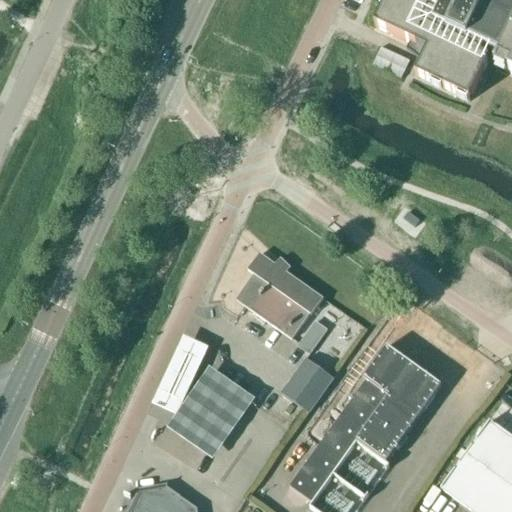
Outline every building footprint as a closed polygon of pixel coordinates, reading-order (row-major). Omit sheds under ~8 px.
[(387,0),(374,29),(409,46),(406,53),(410,55),(413,57),(415,59),(418,62),(420,65),(421,64),(422,64),(415,78),(431,86),(430,88),(441,93),(442,91),(457,98),(456,100),(467,105),(468,103),(469,104),(489,62),(481,59),(485,52),(498,58),(494,68),(511,76),(511,9),(492,0),(387,0)] [(273,267),(259,256),(248,272),(254,277),(236,303),(292,342),(310,316),(312,317),(323,301),(286,276),(290,271),(280,260),(273,267)] [(182,336),(151,404),(175,416),(207,347),(182,336)] [(311,511),(357,511),(389,469),(385,466),(441,389),(386,349),(362,381),(365,383),(289,490),(312,506),(309,510),(311,511)] [(308,416),(333,382),(305,362),(281,396),(308,416)] [(211,454),(246,404),(211,380),(176,430),(211,454)] [(288,417),(294,408),(289,405),(284,413),(288,417)] [(469,511),(511,511),(511,440),(489,424),(440,491),(469,511)] [(197,511),(166,490),(140,494),(131,511),(197,511)]
